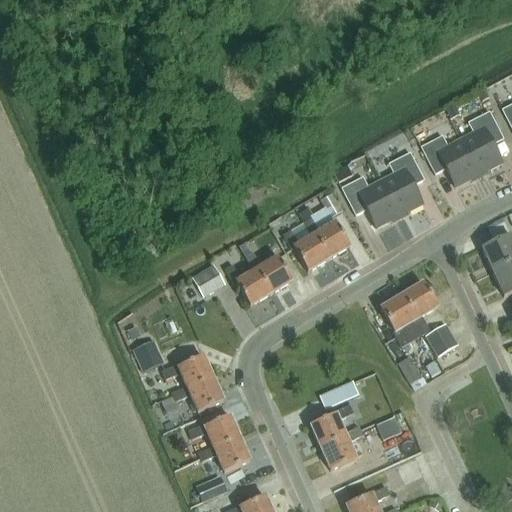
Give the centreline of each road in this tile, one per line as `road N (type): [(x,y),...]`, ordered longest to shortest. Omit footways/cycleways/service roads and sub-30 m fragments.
road 1 (residential): [(435,237),(261,340),(248,359),(256,396),(311,511)]
road 2 (residential): [(471,511),(423,400),(488,356)]
road 3 (residential): [(488,356),(435,237)]
